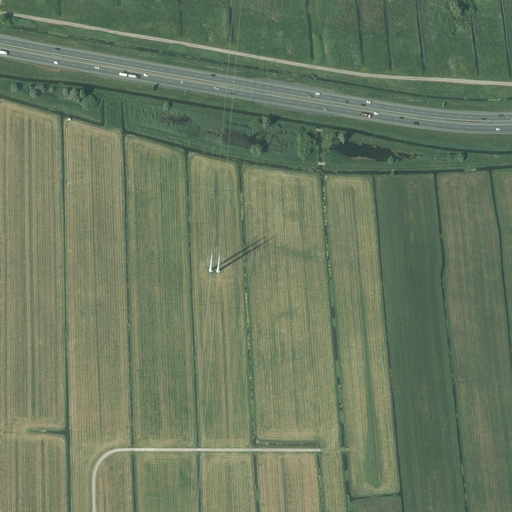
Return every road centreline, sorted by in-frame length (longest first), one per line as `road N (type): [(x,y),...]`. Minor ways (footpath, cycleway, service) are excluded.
road 1 (trunk): [(511,117),(425,113),(0,40)]
road 2 (trunk): [(0,51),(426,124),(511,128)]
road 3 (track): [(511,84),(324,69),(0,13)]
road 4 (track): [(93,511),(98,462),(120,449),(350,449)]
